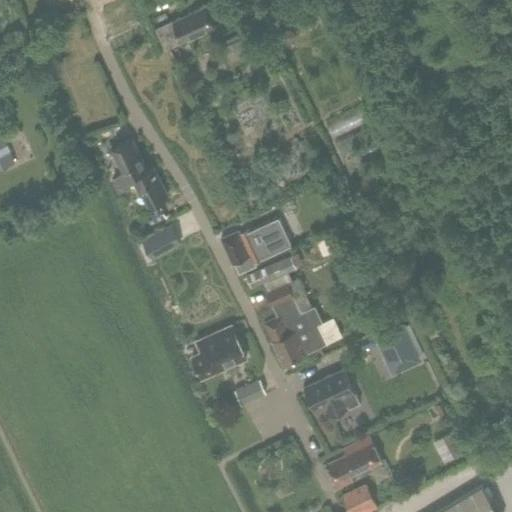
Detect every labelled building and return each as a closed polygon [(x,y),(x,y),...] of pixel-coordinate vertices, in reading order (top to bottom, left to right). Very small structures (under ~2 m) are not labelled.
[(156,28),(165,47),(214,24),(205,5),(156,28)] [(283,30),(281,35),(283,40),(288,43),(293,41),(295,36),(293,31),(288,29),(283,30)] [(0,166),(14,161),(3,135),(0,136),(0,166)] [(113,177),(116,182),(148,166),(132,136),(111,147),(123,171),(113,177)] [(148,166),(116,182),(120,191),(130,185),(130,184),(136,181),(140,188),(139,188),(148,206),(169,195),(152,163),(148,166)] [(383,187),(375,170),(356,179),(364,196),(383,187)] [(147,213),(153,225),(167,217),(160,205),(147,213)] [(233,264),(237,273),(256,264),(255,262),(263,258),(294,244),(281,216),(250,228),(249,227),(240,231),(238,228),(221,237),(233,264)] [(180,242),(171,224),(144,238),(153,257),(180,242)] [(323,255),(336,250),(329,235),(317,240),(323,255)] [(251,286),(303,264),(297,252),(246,275),(251,286)] [(357,269),(360,278),(368,275),(365,266),(357,269)] [(272,340),(283,363),(343,335),(333,315),(322,320),(315,304),(301,311),(288,283),(266,292),(277,315),(265,321),(273,339),(272,340)] [(375,335),(392,373),(422,359),(404,321),(375,335)] [(191,355),(201,377),(225,366),(223,362),(241,354),(233,337),(237,335),(232,324),(196,339),(201,350),(191,355)] [(359,401),(343,367),(304,385),(317,414),(324,411),(327,417),(359,401)] [(260,379),(235,389),(241,403),(266,393),(260,379)] [(435,405),(440,415),(450,411),(445,401),(435,405)] [(442,435),(454,458),(466,451),(454,429),(442,435)] [(381,460),(369,435),(343,448),(346,453),(327,462),(338,486),(352,480),(350,475),(381,460)] [(363,511),(377,505),(366,482),(341,494),(349,511),(363,511)] [(499,511),(481,484),(435,511),(499,511)]
